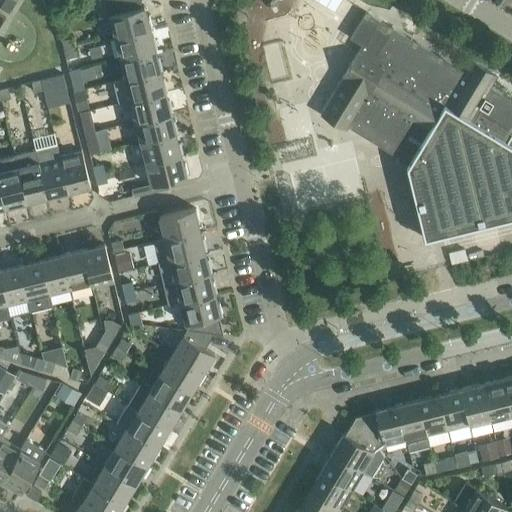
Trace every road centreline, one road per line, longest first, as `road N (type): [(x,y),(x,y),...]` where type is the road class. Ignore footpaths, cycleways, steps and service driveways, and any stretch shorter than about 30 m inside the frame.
road 1 (residential): [(292,380),(200,8),(205,0)]
road 2 (tertiary): [(511,302),(314,348),(292,380)]
road 3 (tertiary): [(292,380),(331,379),(511,334)]
road 4 (tertiary): [(209,511),(292,380)]
